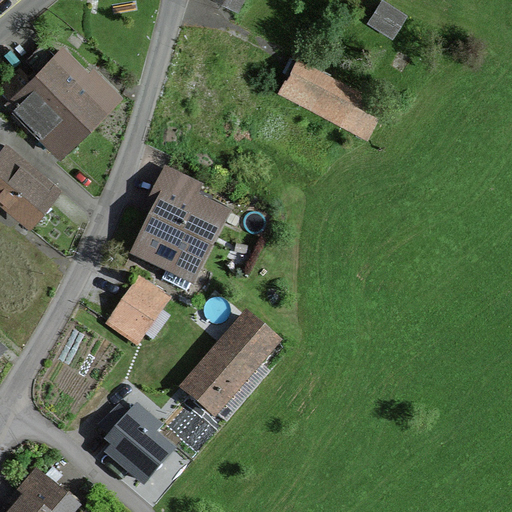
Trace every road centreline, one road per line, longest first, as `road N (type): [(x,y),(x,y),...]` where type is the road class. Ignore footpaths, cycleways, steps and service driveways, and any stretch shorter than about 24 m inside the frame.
road 1 (unclassified): [(7,400),(78,282),(149,86),(171,0)]
road 2 (residential): [(7,400),(140,511)]
